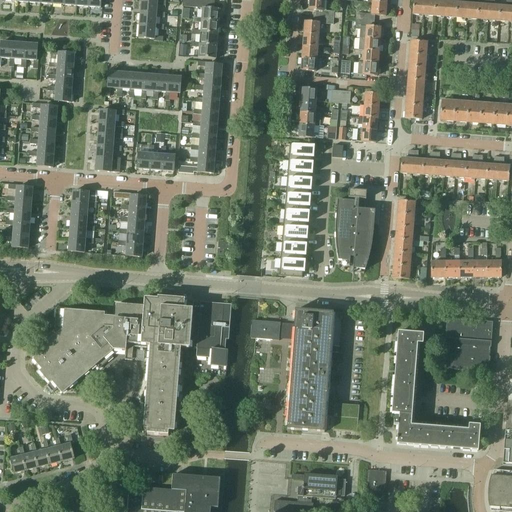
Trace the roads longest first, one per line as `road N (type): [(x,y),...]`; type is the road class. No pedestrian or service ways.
road 1 (secondary): [(157,281),(508,302)]
road 2 (residential): [(163,188),(223,190),(231,178),(245,0)]
road 3 (residential): [(264,444),(481,466)]
road 4 (residential): [(399,86),(287,78),(294,0)]
road 5 (residential): [(393,168),(328,163),(321,275)]
road 6 (residential): [(481,466),(495,448),(508,302)]
road 7 (residential): [(119,446),(95,414),(33,399),(14,377)]
road 8 (residential): [(14,377),(16,334),(63,290),(64,273)]
road 9 (residential): [(18,509),(119,446)]
